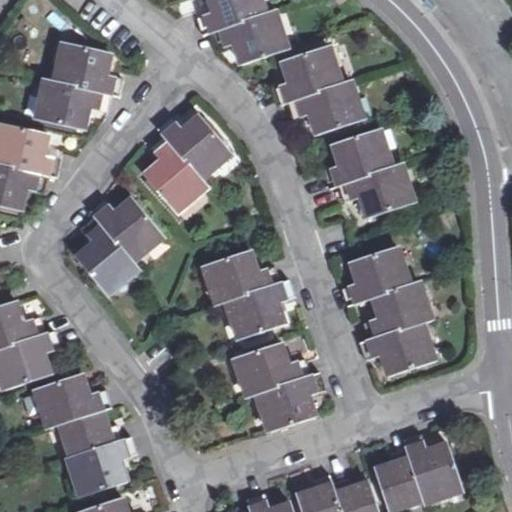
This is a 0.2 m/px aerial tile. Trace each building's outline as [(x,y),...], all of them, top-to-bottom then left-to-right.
[(257,0),(211,0),(216,15),(200,21),(205,37),(215,34),(221,50),(236,45),(244,67),(284,54),(277,32),(282,31),(277,15),(269,16),(264,1),(258,2),(257,0)] [(277,32),(284,54),(288,53),(282,31),(277,32)] [(66,70),(70,48),(66,47),(61,68),(66,70)] [(113,58),(70,48),(66,70),(61,68),(56,84),(47,82),(43,101),(47,102),(43,123),(87,132),(92,112),(109,115),(112,96),(122,98),(125,82),(109,78),(113,58)] [(335,70),(338,69),(331,48),(327,49),(335,70)] [(345,87),(338,69),(335,70),(327,49),(285,63),(292,84),(275,89),(281,107),(289,105),(295,122),(311,117),(319,138),(361,124),(354,103),(360,101),(354,83),(345,87)] [(47,102),(43,101),(39,122),(43,123),(47,102)] [(354,103),(361,124),(367,122),(360,101),(354,103)] [(148,179),(177,213),(194,199),(197,202),(210,190),(204,183),(217,172),(213,168),(232,153),(202,119),(185,132),(174,120),(160,132),(167,139),(152,151),(165,165),(148,179)] [(49,138),(7,128),(1,150),(0,149),(0,207),(23,213),(28,192),(45,194),(49,177),(59,179),(61,163),(45,159),(49,138)] [(385,152),(389,152),(382,131),(377,133),(385,152)] [(396,171),(389,152),(385,152),(377,133),(335,146),(336,146),(342,168),(326,173),(332,192),(341,189),(346,205),(364,199),(371,220),(412,206),(405,186),(409,185),(403,168),(396,171)] [(213,168),(217,172),(235,157),(232,153),(213,168)] [(405,186),(412,206),(416,205),(409,185),(405,186)] [(194,199),(177,213),(180,216),(197,202),(194,199)] [(80,259),(108,295),(125,281),(128,285),(142,274),(136,266),(148,255),(144,251),(162,237),(135,202),(117,217),(107,204),(93,213),(100,221),(86,232),(96,245),(80,259)] [(144,251),(148,255),(166,241),(162,237),(144,251)] [(403,272),(407,271),(400,249),(396,251),(403,272)] [(413,289),(407,271),(403,272),(396,251),(354,265),(360,284),(345,289),(350,308),(375,301),(382,321),(366,326),(371,343),(363,345),(369,363),(385,359),(392,378),(433,364),(426,345),(430,344),(425,325),(434,322),(429,306),(425,307),(419,287),(413,289)] [(254,255),(211,270),(219,291),(214,293),(219,308),(226,305),(231,303),(237,321),(233,323),(240,343),(289,326),(283,307),(301,301),(295,284),(282,287),(277,272),(262,277),(254,255)] [(219,291),(211,270),(206,271),(214,293),(219,291)] [(125,281),(108,295),(111,298),(128,285),(125,281)] [(425,307),(429,306),(423,286),(419,287),(425,307)] [(231,303),(226,305),(233,323),(237,321),(231,303)] [(18,306),(0,311),(0,372),(3,371),(10,391),(52,377),(46,357),(63,352),(57,335),(48,338),(42,320),(25,326),(18,306)] [(426,345),(433,364),(437,363),(430,344),(426,345)] [(283,348),(242,361),(248,382),(244,383),(249,401),(258,398),(264,414),(269,412),(276,433),(318,419),(312,399),(328,394),(322,378),(312,380),(306,363),(291,368),(283,348)] [(248,382),(242,361),(237,363),(244,383),(248,382)] [(3,371),(0,372),(0,373),(6,393),(10,391),(3,371)] [(84,377),(42,391),(49,412),(44,413),(50,431),(62,428),(73,461),(69,462),(75,478),(79,477),(86,499),(129,484),(122,464),(139,458),(134,442),(124,445),(119,428),(111,430),(106,413),(113,411),(108,394),(91,399),(84,377)] [(49,412),(42,391),(37,392),(44,413),(49,412)] [(269,412),(264,414),(271,435),(276,433),(269,412)] [(406,443),(409,452),(392,459),(395,467),(379,473),(391,511),(399,511),(426,503),(428,506),(443,501),(442,496),(463,490),(450,448),(429,455),(423,437),(406,443)] [(79,477),(75,478),(83,500),(86,499),(79,477)] [(333,488),(330,478),(314,483),(318,493),(301,499),(305,511),(379,511),(371,486),(354,491),(352,482),(333,488)] [(442,496),(443,501),(464,494),(463,490),(442,496)] [(293,511),(292,507),(275,511),(270,511),(266,497),(250,502),(252,511),(250,511),(293,511)] [(129,511),(126,501),(94,511),(129,511)]
